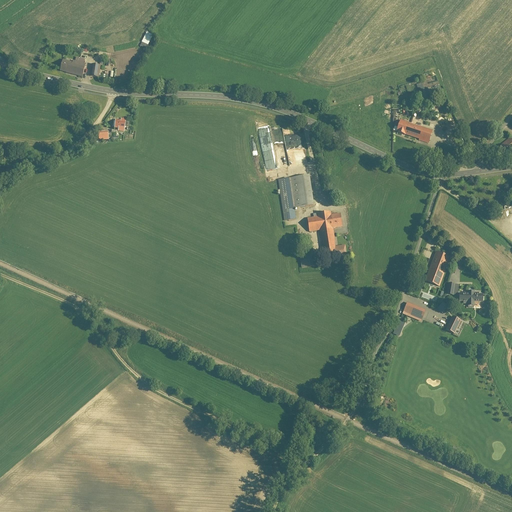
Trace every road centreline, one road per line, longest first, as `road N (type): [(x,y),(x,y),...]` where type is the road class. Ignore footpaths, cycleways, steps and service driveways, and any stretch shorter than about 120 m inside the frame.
road 1 (secondary): [(443,176),(272,107),(101,90),(0,66)]
road 2 (unclassified): [(278,511),(301,465),(349,419),(396,319),(443,176)]
road 3 (track): [(301,465),(141,380),(93,324),(0,276)]
road 4 (track): [(0,176),(63,154),(119,92)]
